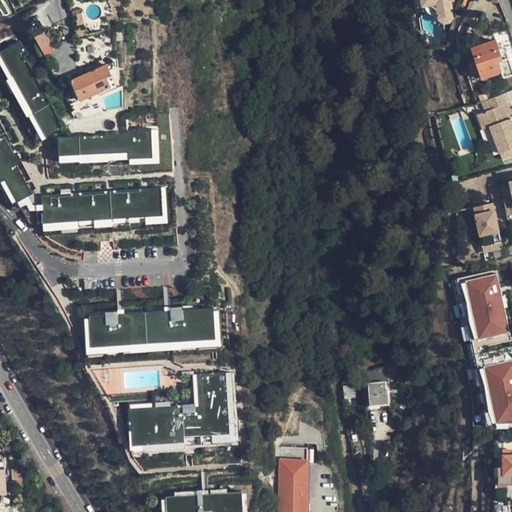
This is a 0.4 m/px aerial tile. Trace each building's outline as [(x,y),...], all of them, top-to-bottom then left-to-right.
[(424,0),(425,6),(435,4),(440,7),(442,19),(447,22),(453,21),(456,16),(453,0),(424,0)] [(36,35),(46,54),(57,48),(46,29),(36,35)] [(75,34),(78,50),(98,45),(95,29),(75,34)] [(511,66),(509,58),(503,60),(496,40),(472,48),(483,79),(503,73),(505,76),(511,73),(511,66)] [(66,128),(17,42),(0,51),(0,66),(42,141),(66,128)] [(115,85),(114,81),(106,65),(71,80),(80,101),(115,85)] [(511,122),(511,119),(511,118),(511,114),(505,95),(482,103),(484,106),(489,104),(491,111),(486,113),(478,115),(484,130),(490,128),(499,152),(499,151),(502,159),(511,155),(511,122)] [(0,122),(0,186),(11,206),(38,191),(0,122)] [(155,132),(56,135),(57,165),(156,161),(155,132)] [(165,186),(41,195),(44,232),(168,224),(165,186)] [(494,201),(475,204),(483,243),(502,240),(498,218),(494,219),(492,210),(496,210),(494,201)] [(503,246),(502,240),(483,243),(484,250),(503,246)] [(474,339),(511,332),(499,270),(457,279),(460,290),(464,290),(474,339)] [(220,310),(85,318),(88,356),(222,347),(220,310)] [(471,377),(478,376),(476,363),(469,365),(471,377)] [(387,377),(386,364),(378,364),(380,378),(387,377)] [(194,406),(130,411),(132,451),(238,444),(233,371),(192,374),(194,406)] [(371,404),(388,403),(387,398),(387,390),(386,390),(385,383),(370,384),(371,404)] [(345,398),(356,398),(356,384),(345,384),(345,398)] [(309,511),(310,446),(281,446),(280,511),(309,511)] [(511,454),(503,455),(503,467),(499,467),(499,483),(511,482),(511,454)] [(248,511),(247,490),(167,494),(167,511),(248,511)]
